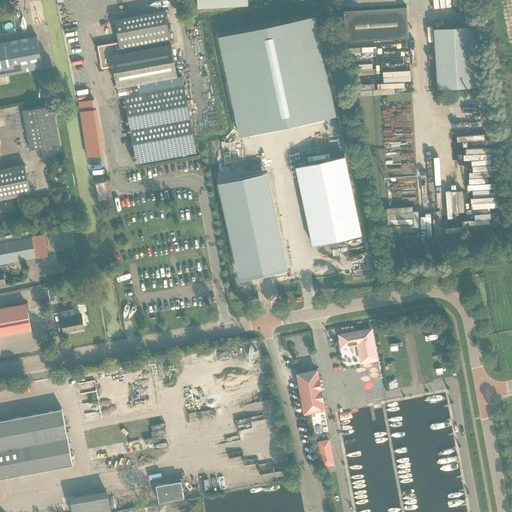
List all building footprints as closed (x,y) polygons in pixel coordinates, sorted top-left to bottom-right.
[(343,0),(346,40),(408,36),(406,3),(408,3),(408,0),(343,0)] [(164,10),(114,19),(119,43),(98,46),(102,67),(113,65),(117,88),(177,76),(164,10)] [(336,116),(315,15),(218,36),(239,136),(336,116)] [(434,29),(438,89),(478,86),(474,26),(434,29)] [(0,43),(0,82),(7,82),(6,75),(42,68),(37,36),(0,43)] [(136,162),(196,151),(184,85),(124,96),(136,162)] [(39,97),(48,99),(49,90),(40,89),(39,97)] [(22,110),(30,150),(59,144),(52,105),(22,110)] [(97,111),(80,114),(88,161),(105,158),(97,111)] [(456,131),(457,144),(485,143),(484,129),(456,131)] [(312,245),(361,235),(344,156),(296,167),(312,245)] [(0,199),(30,194),(24,164),(0,169),(0,199)] [(92,165),(93,174),(103,174),(103,165),(92,165)] [(290,270),(269,173),(220,183),(241,280),(290,270)] [(99,203),(110,201),(107,183),(96,185),(99,203)] [(48,197),(41,198),(44,212),(51,211),(48,197)] [(463,223),(463,227),(490,226),(490,215),(484,215),(484,211),(473,211),(473,222),(463,223)] [(0,242),(0,264),(35,258),(31,237),(0,242)] [(0,285),(6,284),(3,272),(9,271),(8,265),(0,266),(0,285)] [(43,288),(46,302),(55,301),(52,286),(43,288)] [(81,316),(75,317),(72,303),(59,305),(64,332),(84,329),(81,316)] [(0,309),(0,334),(30,329),(26,305),(0,309)] [(375,354),(371,329),(355,332),(356,333),(340,335),(342,347),(358,344),(360,357),(361,359),(363,361),(374,359),(376,356),(375,354)] [(309,413),(325,410),(320,382),(325,381),(325,379),(322,362),(319,359),(297,363),(300,375),(299,375),(299,378),(306,414),(309,413)] [(0,478),(72,465),(62,409),(0,420),(0,478)] [(329,439),(317,441),(322,468),(334,465),(329,439)] [(159,502),(184,498),(182,491),(185,490),(183,478),(176,480),(177,482),(156,486),(159,502)] [(72,511),(105,511),(111,511),(108,495),(70,502),(72,511)]
